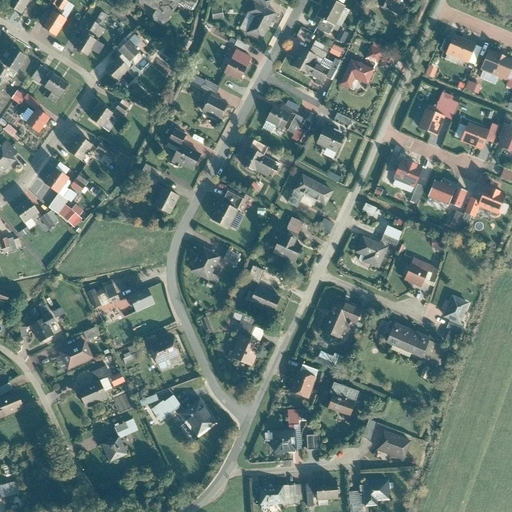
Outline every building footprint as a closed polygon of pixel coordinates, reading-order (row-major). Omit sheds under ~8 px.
[(12,0),(8,7),(22,16),(31,1),(28,0),(12,0)] [(41,29),(56,37),(65,22),(58,18),(67,4),(60,0),(51,0),(49,4),(54,7),(41,29)] [(177,5),(168,0),(133,0),(134,0),(166,21),(177,5)] [(262,41),(275,14),(266,10),(270,0),(250,0),(253,1),(247,14),(254,17),(246,34),(262,41)] [(331,36),(344,7),(329,0),(326,0),(318,18),(322,20),(317,30),(331,36)] [(393,16),(400,0),(372,0),(370,6),(393,16)] [(213,8),(213,19),(224,19),(224,8),(213,8)] [(71,49),(87,58),(104,30),(88,20),(71,49)] [(444,54),(468,64),(475,46),(451,36),(444,54)] [(129,63),(140,55),(129,40),(119,48),(123,55),(129,63)] [(248,53),(250,47),(236,41),(234,47),(248,53)] [(328,47),(315,41),(309,54),(322,60),(328,47)] [(362,59),(375,64),(385,49),(371,43),(362,59)] [(328,52),(339,57),(342,51),(331,46),(328,52)] [(14,77),(25,58),(8,48),(0,60),(0,83),(2,85),(9,74),(14,77)] [(478,70),(506,82),(511,66),(511,60),(486,50),(478,70)] [(241,80),(251,59),(233,51),(223,72),(241,80)] [(294,67),(323,81),(327,72),(310,64),(314,57),(301,51),(294,67)] [(139,75),(129,63),(123,55),(117,59),(120,63),(123,68),(127,73),(132,80),(139,75)] [(373,71),(350,60),(337,86),(346,91),(352,80),(366,86),(373,71)] [(127,73),(123,68),(120,63),(103,76),(111,86),(127,73)] [(39,85),(47,71),(38,66),(30,80),(39,85)] [(426,74),(435,78),(438,69),(429,66),(426,74)] [(57,106),(69,86),(49,74),(41,88),(51,94),(48,100),(57,106)] [(216,94),(218,89),(196,78),(193,84),(216,94)] [(479,94),(482,85),(469,80),(465,89),(479,94)] [(418,129),(437,137),(445,120),(452,120),(460,97),(438,88),(433,105),(423,105),(418,129)] [(26,96),(25,97),(16,92),(11,100),(20,106),(22,104),(33,111),(22,127),(38,137),(49,120),(36,111),(40,105),(26,96)] [(220,122),(227,108),(205,98),(199,112),(220,122)] [(114,110),(122,116),(129,107),(120,101),(114,110)] [(111,112),(100,105),(90,121),(107,132),(112,124),(106,120),(111,112)] [(290,115),(271,106),(263,122),(283,131),(290,115)] [(352,121),(336,114),(332,121),(349,128),(352,121)] [(302,120),(294,116),(287,132),(295,135),(302,120)] [(483,128),(468,122),(460,142),(482,152),(486,143),(493,144),(501,125),(486,120),(483,128)] [(312,125),(304,121),(296,137),(304,141),(312,125)] [(511,152),(511,128),(507,127),(499,147),(511,152)] [(343,137),(323,128),(315,145),(335,155),(343,137)] [(201,157),(182,148),(187,138),(172,131),(167,143),(179,148),(172,162),(194,172),(201,157)] [(17,142),(19,137),(13,133),(10,138),(17,142)] [(81,165),(93,147),(78,137),(66,155),(81,165)] [(0,175),(14,162),(11,159),(17,154),(2,139),(0,140),(0,175)] [(111,147),(102,141),(95,150),(105,157),(111,147)] [(269,180),(276,165),(260,158),(264,149),(250,142),(239,167),(269,180)] [(423,170),(400,161),(393,180),(415,189),(423,170)] [(156,185),(161,175),(145,167),(140,178),(156,185)] [(69,178),(55,169),(43,186),(57,196),(69,178)] [(327,188),(301,176),(287,206),(296,209),(302,196),(320,204),(327,188)] [(87,187),(76,180),(71,188),(81,195),(87,187)] [(467,193),(434,181),(428,198),(449,206),(450,203),(461,208),(467,193)] [(259,189),(253,184),(249,188),(255,194),(259,189)] [(377,186),(374,193),(380,196),(383,189),(377,186)] [(474,218),(478,209),(496,216),(503,196),(481,188),(475,202),(472,201),(466,215),(474,218)] [(169,219),(179,198),(160,189),(150,210),(169,219)] [(210,223),(230,232),(238,213),(234,212),(241,198),(225,191),(210,223)] [(21,226),(38,215),(29,201),(12,212),(21,226)] [(56,213),(59,209),(52,203),(49,206),(56,213)] [(375,209),(364,205),(361,212),(372,216),(375,209)] [(71,209),(63,218),(74,227),(82,218),(71,209)] [(59,224),(51,212),(35,222),(43,235),(59,224)] [(271,252),(296,264),(302,249),(293,245),(303,224),(291,219),(281,240),(277,238),(271,252)] [(401,233),(385,228),(380,240),(396,246),(401,233)] [(444,249),(444,237),(432,238),(432,249),(444,249)] [(11,238),(0,240),(0,242),(3,253),(14,250),(11,238)] [(386,248),(361,239),(355,254),(363,257),(361,263),(377,270),(386,248)] [(210,283),(221,259),(200,249),(188,273),(210,283)] [(242,259),(227,252),(222,262),(238,269),(242,259)] [(403,282),(422,289),(430,267),(412,260),(403,282)] [(259,285),(265,272),(252,266),(246,279),(259,285)] [(108,304),(119,299),(111,282),(100,287),(108,304)] [(272,315),(280,299),(255,287),(248,304),(272,315)] [(88,292),(95,308),(101,305),(94,289),(88,292)] [(132,315),(155,304),(148,290),(126,300),(132,315)] [(442,318),(448,320),(445,328),(447,329),(459,334),(462,325),(458,323),(466,303),(450,297),(442,318)] [(356,328),(362,311),(333,300),(320,333),(339,340),(345,323),(356,328)] [(39,343),(53,335),(47,326),(54,322),(53,320),(62,314),(59,309),(50,314),(45,306),(38,311),(42,317),(28,326),(39,343)] [(207,316),(200,318),(206,334),(213,332),(207,316)] [(230,358),(253,369),(262,347),(248,340),(254,326),(242,321),(235,335),(240,337),(230,358)] [(383,345),(420,360),(429,339),(391,324),(383,345)] [(85,342),(100,336),(97,327),(82,334),(85,342)] [(447,329),(443,341),(454,345),(459,334),(447,329)] [(120,346),(122,336),(115,335),(113,344),(120,346)] [(179,354),(173,339),(157,345),(155,339),(144,343),(152,364),(179,354)] [(64,371),(91,359),(83,341),(56,352),(64,371)] [(109,354),(106,348),(100,350),(102,357),(109,354)] [(332,367),(336,356),(321,351),(317,362),(332,367)] [(132,363),(129,356),(122,359),(125,366),(132,363)] [(289,392),(308,400),(319,372),(300,365),(289,392)] [(91,384),(100,380),(109,376),(105,366),(87,374),(91,384)] [(420,378),(426,380),(430,368),(425,366),(420,378)] [(120,375),(109,379),(113,388),(124,384),(120,375)] [(83,410),(108,399),(100,380),(91,384),(75,391),(83,410)] [(324,407),(350,417),(359,394),(333,384),(324,407)] [(0,419),(23,409),(16,392),(0,398),(0,419)] [(161,424),(182,408),(174,398),(164,405),(163,404),(152,412),(161,424)] [(195,440),(216,425),(198,401),(177,416),(195,440)] [(298,411),(289,411),(290,431),(270,433),(272,454),(295,452),(294,442),(300,441),(298,411)] [(361,438),(372,443),(379,425),(368,421),(361,438)] [(113,430),(117,437),(119,441),(130,435),(125,424),(113,430)] [(376,451),(404,462),(412,443),(383,432),(376,451)] [(320,434),(306,435),(307,449),(320,448),(320,434)] [(99,446),(108,463),(126,454),(119,441),(117,437),(99,446)] [(374,504),(387,503),(386,481),(361,483),(362,493),(349,494),(349,511),(361,511),(361,508),(375,507),(374,504)] [(0,497),(18,494),(16,482),(0,484),(0,497)] [(312,502),(338,500),(337,484),(305,486),(306,509),(312,508),(312,502)] [(299,486),(258,488),(259,508),(300,505),(299,486)]
